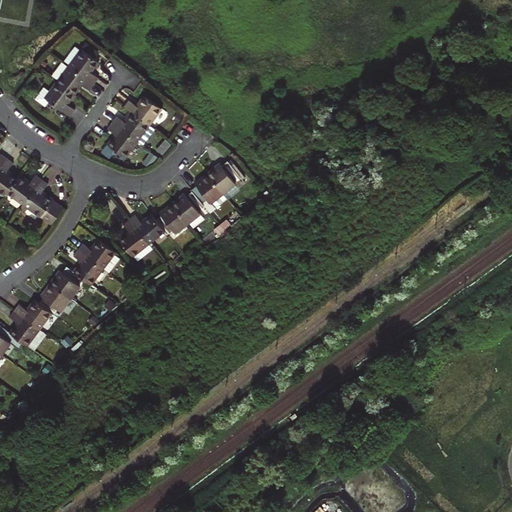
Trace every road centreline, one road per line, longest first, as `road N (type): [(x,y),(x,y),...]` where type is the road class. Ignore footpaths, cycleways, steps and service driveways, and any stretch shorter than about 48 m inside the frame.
road 1 (residential): [(95,172),(52,245),(0,290)]
road 2 (residential): [(206,131),(146,184),(95,172)]
